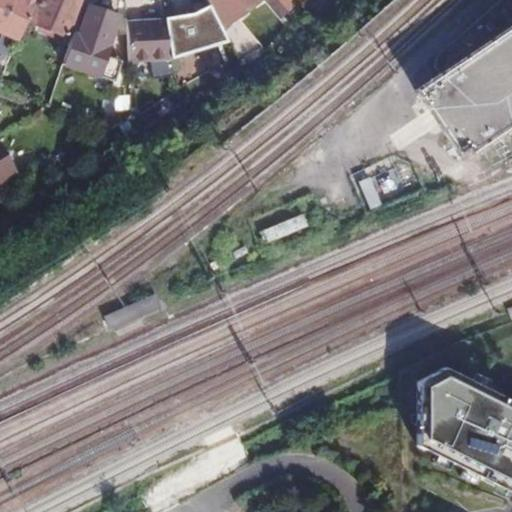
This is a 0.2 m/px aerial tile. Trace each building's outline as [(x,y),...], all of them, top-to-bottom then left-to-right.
[(0,0),(0,32),(18,40),(28,18),(35,0),(0,0)] [(69,33),(84,0),(82,0),(35,0),(28,18),(38,23),(37,28),(60,37),(64,31),(69,33)] [(293,15),(280,0),(220,0),(227,11),(237,5),(243,14),(262,0),(267,0),(285,22),(293,15)] [(294,0),(280,0),(293,15),(301,7),(294,0)] [(83,4),(62,64),(96,78),(99,73),(116,79),(123,59),(106,52),(118,16),(83,4)] [(174,58),(167,20),(127,21),(127,60),(174,58)] [(511,25),(492,39),(414,92),(462,162),(511,127),(511,25)] [(66,40),(69,33),(64,31),(60,37),(66,40)] [(0,181),(16,172),(0,143),(0,181)] [(366,207),(400,192),(385,160),(352,175),(366,207)] [(263,240),(306,227),(303,215),(260,228),(263,240)] [(159,305),(153,292),(103,314),(109,327),(159,305)] [(511,395),(439,361),(418,372),(415,436),(511,486),(511,395)]
